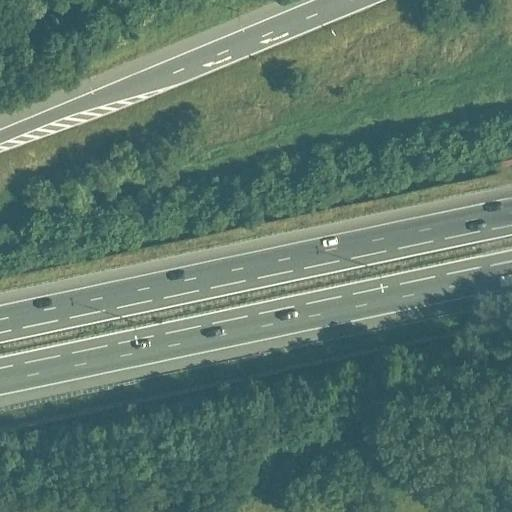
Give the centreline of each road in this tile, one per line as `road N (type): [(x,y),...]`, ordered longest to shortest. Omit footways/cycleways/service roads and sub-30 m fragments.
road 1 (motorway): [(511,212),(0,321)]
road 2 (motorway): [(0,381),(511,275)]
road 3 (motorway): [(344,0),(0,139)]
